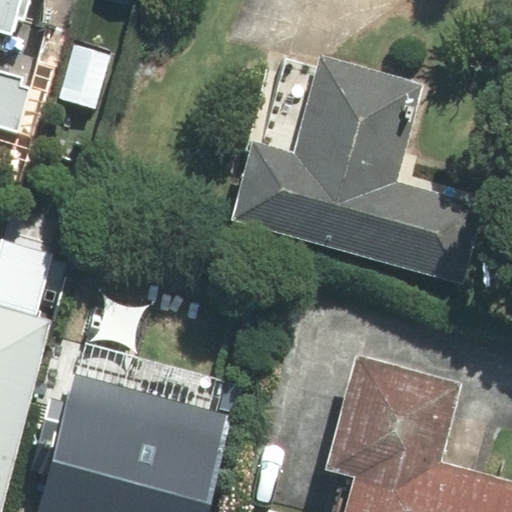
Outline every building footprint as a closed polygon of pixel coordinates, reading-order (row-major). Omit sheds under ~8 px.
[(0,0),(0,122),(15,126),(44,19),(18,13),(21,0),(0,0)] [(416,83),(310,56),(286,150),(245,140),(224,223),(460,282),(480,201),(392,179),(416,83)] [(107,117),(51,103),(30,188),(85,202),(107,117)] [(0,481),(44,314),(0,302),(0,481)] [(352,356),(322,470),(348,477),(338,511),(511,511),(511,483),(435,463),(457,384),(352,356)] [(203,511),(229,412),(65,369),(28,511),(203,511)]
